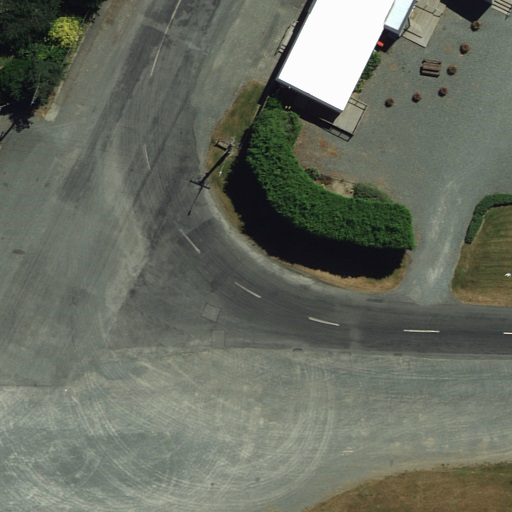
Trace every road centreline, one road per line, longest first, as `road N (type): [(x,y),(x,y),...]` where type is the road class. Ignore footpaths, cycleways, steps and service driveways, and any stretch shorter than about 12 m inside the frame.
road 1 (residential): [(225,279),(185,238),(158,192),(144,143),(146,99),(183,0)]
road 2 (residential): [(225,279),(286,311),(359,328),(511,334)]
